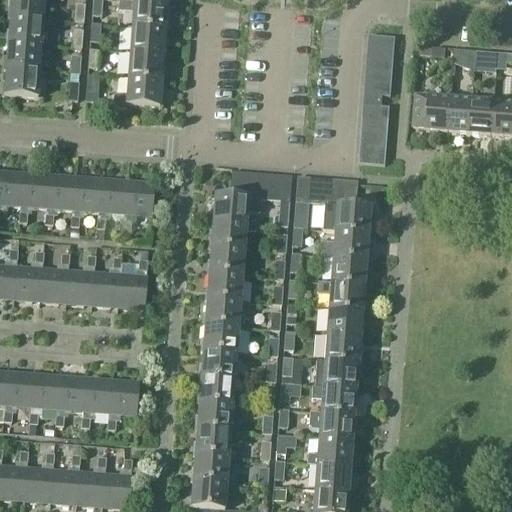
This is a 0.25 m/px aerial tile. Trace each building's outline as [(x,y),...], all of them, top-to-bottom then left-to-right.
[(44,0),(10,0),(9,21),(43,23),(44,0)] [(93,1),(92,19),(101,20),(102,2),(93,1)] [(166,7),(133,5),(133,4),(119,3),(118,14),(132,15),(131,30),(164,33),(166,7)] [(76,7),(74,26),(83,27),(85,8),(76,7)] [(48,24),(43,23),(9,21),(7,47),(41,49),(42,37),(47,38),(48,24)] [(92,27),(90,46),(99,46),(101,28),(92,27)] [(162,59),(164,33),(131,30),(129,56),(162,59)] [(74,34),(72,51),(81,52),(83,34),(74,34)] [(368,51),(395,53),(395,41),(369,39),(368,51)] [(41,49),(7,47),(5,73),(39,76),(41,49)] [(420,50),(419,59),(432,60),(433,51),(420,50)] [(395,53),(368,51),(368,62),(394,64),(395,53)] [(446,52),(433,51),(432,60),(445,61),(446,52)] [(89,53),(88,72),(97,72),(98,54),(89,53)] [(476,63),(477,55),(464,54),(463,70),(475,75),(476,63)] [(489,64),(489,56),(477,55),(476,63),(489,64)] [(160,85),(162,59),(129,56),(127,82),(160,85)] [(72,59),(70,78),(79,79),(81,60),(72,59)] [(394,64),(368,62),(367,74),(393,76),(394,64)] [(37,101),(39,76),(5,73),(3,99),(37,101)] [(393,76),(367,74),(366,86),(392,88),(393,76)] [(87,79),(85,105),(97,106),(99,80),(87,79)] [(158,111),(160,85),(127,82),(126,98),(114,97),(113,111),(126,113),(126,108),(158,111)] [(68,103),(71,104),(77,104),(79,87),(70,86),(68,103)] [(392,88),(366,86),(365,97),(383,98),(391,99),(392,88)] [(383,98),(365,97),(364,108),(382,110),(383,98)] [(452,101),(429,99),(416,98),(414,130),(427,131),(426,135),(449,137),(452,101)] [(449,137),(470,138),(473,102),(452,101),(449,137)] [(470,138),(493,140),(495,104),(473,102),(470,138)] [(493,140),(511,141),(511,105),(495,104),(493,140)] [(382,110),(364,108),(363,121),(389,123),(390,111),(382,110)] [(389,123),(363,121),(362,132),(388,134),(389,123)] [(388,134),(362,132),(361,144),(387,146),(388,134)] [(387,146),(361,144),(360,156),(386,158),(387,146)] [(386,158),(360,156),(360,166),(385,168),(386,158)] [(0,208),(20,210),(23,177),(0,174),(0,208)] [(231,174),(229,200),(240,201),(242,175),(231,174)] [(242,175),(240,201),(252,202),(254,176),(242,175)] [(252,202),(253,202),(260,203),(265,203),(267,177),(254,176),(252,202)] [(49,179),(23,177),(20,210),(46,212),(49,179)] [(265,203),(277,204),(279,178),(267,177),(265,203)] [(291,179),(279,178),(277,204),(289,205),(291,179)] [(72,214),(75,181),(49,179),(46,212),(72,214)] [(295,205),(306,206),(308,181),(297,180),(295,205)] [(101,183),(75,181),(72,214),(99,216),(101,183)] [(306,206),(318,207),(320,182),(308,181),(306,206)] [(333,183),(320,182),(318,207),(331,209),(333,183)] [(124,218),(127,184),(101,183),(99,216),(124,218)] [(333,183),(331,209),(336,209),(343,209),(345,184),(333,183)] [(154,187),(127,184),(124,218),(152,220),(154,187)] [(343,209),(356,210),(359,185),(345,184),(343,209)] [(215,198),(213,225),(246,228),(247,217),(259,218),(260,203),(253,202),(252,202),(240,201),(229,200),(215,198)] [(307,207),(295,206),(294,219),(306,220),(307,207)] [(279,208),(278,231),(287,232),(289,209),(279,208)] [(336,209),(334,235),(368,238),(370,211),(356,210),(343,209),(336,209)] [(20,216),(19,226),(27,227),(28,217),(20,216)] [(45,228),(53,229),(54,219),(46,219),(45,228)] [(72,221),(71,230),(79,231),(80,221),(72,221)] [(98,223),(97,232),(105,233),(106,223),(98,223)] [(124,225),(123,234),(131,235),(132,225),(124,225)] [(244,254),(246,228),(213,225),(211,252),(244,254)] [(293,231),(291,250),(300,251),(302,232),(293,231)] [(366,264),(368,238),(334,235),(333,245),(321,244),(320,260),(332,261),(366,264)] [(277,238),(276,256),(285,257),(286,239),(277,238)] [(11,243),(10,254),(18,255),(19,243),(11,243)] [(242,280),(244,254),(211,252),(209,277),(242,280)] [(10,254),(9,264),(17,264),(18,255),(10,254)] [(36,256),(35,266),(43,266),(44,256),(36,256)] [(62,258),(61,268),(68,269),(70,258),(62,258)] [(291,258),(289,276),(298,277),(300,258),(291,258)] [(88,260),(87,270),(95,270),(96,261),(88,260)] [(330,286),(364,289),(366,264),(332,261),(330,286)] [(122,263),(114,262),(113,272),(121,272),(122,263)] [(147,275),(148,265),(139,264),(138,274),(147,275)] [(275,264),(274,282),(283,283),(284,265),(275,264)] [(0,303),(14,304),(16,270),(0,269),(0,303)] [(42,272),(16,270),(14,304),(39,306),(42,272)] [(66,308),(68,275),(42,272),(39,306),(66,308)] [(94,277),(68,275),(66,308),(91,310),(94,277)] [(117,312),(120,279),(94,277),(91,310),(117,312)] [(209,277),(207,303),(240,306),(242,280),(209,277)] [(147,281),(120,279),(117,312),(144,314),(147,281)] [(289,284),(287,302),(296,303),(298,284),(289,284)] [(330,286),(318,285),(317,297),(329,298),(328,313),(362,316),(364,289),(330,286)] [(273,290),(272,308),(281,309),(282,290),(273,290)] [(207,303),(204,329),(238,332),(240,306),(207,303)] [(287,309),(285,328),(294,328),(296,310),(287,309)] [(360,341),(362,316),(328,313),(326,338),(360,341)] [(271,316),(270,334),(279,335),(280,316),(271,316)] [(204,329),(202,355),(236,358),(238,332),(204,329)] [(285,335),(283,354),(292,354),(294,336),(285,335)] [(326,338),(323,365),(358,367),(360,341),(326,338)] [(269,341),(268,360),(277,361),(278,342),(269,341)] [(200,380),(234,383),(236,358),(202,355),(200,380)] [(292,362),(283,361),(282,380),(290,381),(292,362)] [(323,365),(321,390),(356,393),(358,367),(323,365)] [(266,386),(275,386),(276,369),(268,368),(266,386)] [(33,378),(7,376),(4,410),(30,412),(33,378)] [(30,412),(56,414),(59,380),(33,378),(30,412)] [(85,382),(59,380),(56,414),(82,416),(85,382)] [(200,380),(198,407),(232,410),(233,394),(242,395),(243,384),(234,383),(200,380)] [(82,416),(108,418),(111,384),(85,382),(82,416)] [(138,387),(111,384),(108,418),(135,421),(138,387)] [(290,387),(281,387),(280,406),(288,406),(290,387)] [(319,416),(354,419),(356,393),(321,390),(312,389),(311,402),(320,403),(319,416)] [(265,394),(265,400),(264,411),(264,412),(273,412),(274,395),(265,394)] [(232,410),(198,407),(196,432),(230,434),(232,410)] [(288,414),(279,413),(278,431),(286,432),(288,414)] [(318,433),(317,442),(352,445),(354,419),(319,416),(310,415),(308,430),(311,433),(318,433)] [(4,416),(3,425),(11,426),(12,416),(4,416)] [(38,419),(30,418),(28,438),(35,439),(36,428),(37,428),(38,419)] [(56,420),(55,430),(63,430),(64,421),(56,420)] [(262,438),(271,439),(273,421),(263,420),(262,438)] [(82,422),(81,432),(89,432),(90,422),(82,422)] [(108,424),(107,434),(115,434),(116,424),(108,424)] [(239,435),(230,434),(196,432),(194,459),(228,461),(228,457),(229,445),(238,446),(239,435)] [(286,440),(277,439),(275,458),(284,459),(286,440)] [(351,457),(352,445),(317,442),(316,457),(307,456),(307,468),(315,468),(350,471),(351,457)] [(260,465),(269,465),(271,447),(261,446),(260,457),(260,465)] [(79,470),(80,461),(80,460),(80,454),(72,454),(72,460),(73,460),(72,470),(79,470)] [(28,456),(20,456),(19,465),(28,466),(28,456)] [(54,458),(46,457),(45,467),(53,468),(54,458)] [(228,461),(194,459),(192,484),(226,486),(228,461)] [(106,463),(99,462),(98,472),(105,472),(106,463)] [(276,465),(275,484),(282,485),(284,466),(276,465)] [(315,468),(314,493),(348,496),(350,471),(315,468)] [(0,504),(23,506),(26,472),(0,470),(0,504)] [(52,474),(26,472),(23,506),(49,508),(52,474)] [(259,490),(267,491),(269,473),(260,472),(259,490)] [(75,510),(78,476),(52,474),(49,508),(75,510)] [(101,511),(104,479),(78,476),(75,510),(97,511),(101,511)] [(104,479),(101,511),(127,511),(130,481),(104,479)] [(199,511),(224,511),(225,497),(236,498),(236,487),(226,486),(192,484),(190,511),(199,511)] [(286,493),(274,492),(273,504),(285,505),(286,493)] [(347,511),(348,496),(314,493),(312,511),(347,511)]
